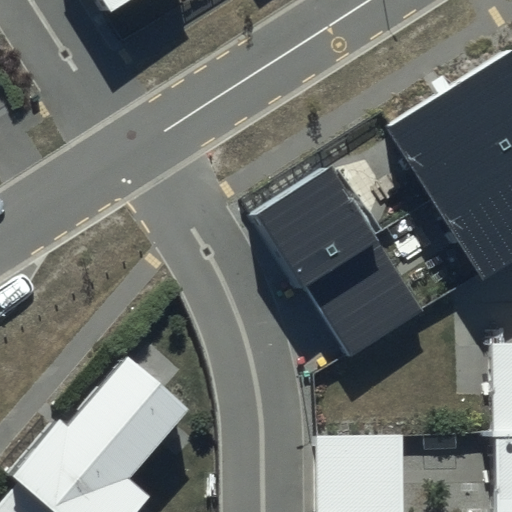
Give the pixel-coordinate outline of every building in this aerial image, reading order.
[(93,0),(109,24),(144,0),(93,0)] [(511,51),(444,93),(385,130),(481,285),(511,265),(511,51)] [(419,312),(327,175),(254,223),(346,360),(419,312)] [(511,511),(511,345),(491,345),(492,511),(511,511)] [(183,417),(126,368),(69,434),(60,427),(7,488),(8,489),(12,492),(0,505),(0,511),(138,511),(144,505),(123,486),(183,417)] [(402,511),(402,437),(316,438),(316,511),(402,511)]
